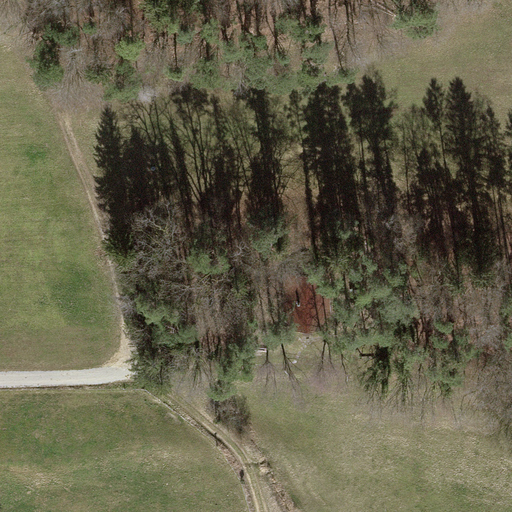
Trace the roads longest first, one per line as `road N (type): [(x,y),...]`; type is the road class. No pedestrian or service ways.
road 1 (track): [(131,369),(89,177),(11,0)]
road 2 (track): [(131,369),(245,457),(263,511)]
road 3 (track): [(0,374),(131,369)]
